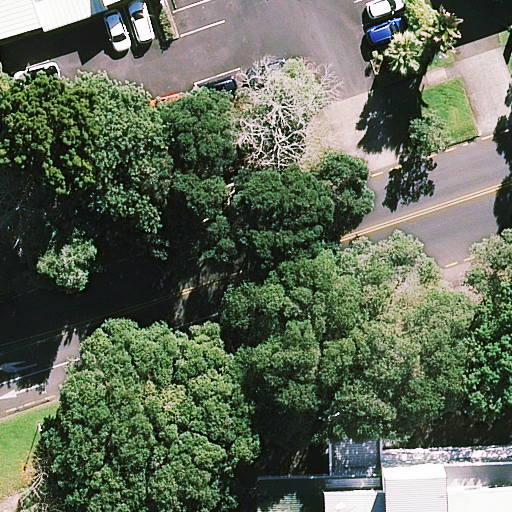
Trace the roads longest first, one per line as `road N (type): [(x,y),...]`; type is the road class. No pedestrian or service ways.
road 1 (tertiary): [(511,209),(0,388)]
road 2 (tertiary): [(0,330),(511,152)]
